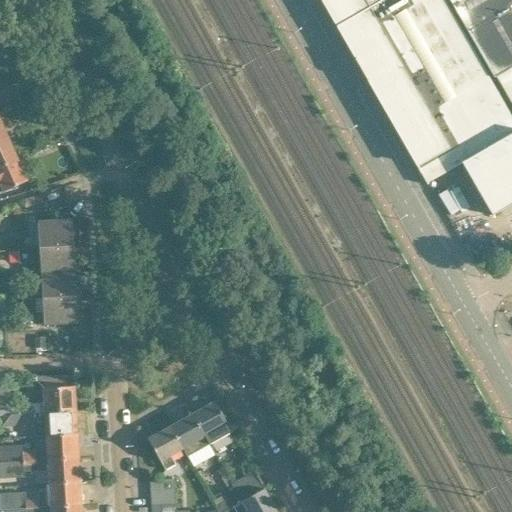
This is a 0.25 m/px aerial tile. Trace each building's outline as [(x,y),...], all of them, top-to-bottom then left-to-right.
[(322,0),(337,26),(383,0),(322,0)] [(454,168),(463,163),(493,216),(511,204),(511,117),(444,0),(383,0),(337,26),(356,61),(428,185),(430,184),(429,183),(443,174),(439,167),(450,161),(454,168)] [(505,0),(449,0),(484,61),(494,78),(511,67),(511,10),(509,7),(505,0)] [(0,141),(8,138),(0,119),(0,141)] [(0,166),(18,159),(8,138),(0,141),(0,166)] [(0,182),(2,182),(6,191),(9,189),(28,181),(18,159),(0,166),(0,182)] [(439,167),(443,174),(454,168),(450,161),(439,167)] [(42,194),(30,198),(33,206),(45,202),(42,194)] [(72,220),(52,221),(38,222),(40,248),(74,246),(72,220)] [(74,246),(40,248),(30,248),(30,263),(40,262),(41,273),(75,271),(74,246)] [(77,297),(75,271),(41,273),(43,299),(77,297)] [(35,313),(43,312),(44,324),(79,322),(77,297),(43,299),(35,299),(35,313)] [(45,337),(35,337),(36,349),(45,348),(45,337)] [(34,412),(20,413),(20,414),(76,411),(75,387),(71,387),(66,387),(66,379),(52,380),(44,381),(37,381),(44,388),(45,402),(33,403),(34,412)] [(7,386),(0,386),(0,415),(9,415),(7,386)] [(193,413),(210,444),(232,432),(215,401),(193,413)] [(76,411),(20,414),(21,425),(34,424),(35,436),(48,435),(48,436),(78,434),(76,411)] [(193,413),(171,426),(188,457),(210,444),(193,413)] [(183,449),(188,457),(171,426),(148,439),(166,470),(176,464),(171,455),(183,449)] [(49,460),(79,458),(78,434),(48,436),(49,460)] [(0,462),(23,461),(37,460),(37,450),(25,451),(24,444),(23,444),(0,445),(0,462)] [(26,472),(50,470),(51,483),(80,481),(79,458),(49,460),(37,460),(23,461),(0,462),(0,478),(26,477),(26,472)] [(232,484),(237,494),(242,502),(265,489),(255,471),(232,484)] [(151,481),(152,492),(175,491),(175,479),(151,481)] [(80,481),(51,483),(52,507),(82,505),(80,481)] [(277,511),(278,511),(265,489),(242,502),(234,506),(236,511),(277,511)] [(175,491),(152,492),(153,505),(176,503),(175,491)] [(0,493),(0,507),(0,510),(40,508),(39,497),(26,498),(26,492),(0,493)] [(242,502),(237,494),(216,506),(218,511),(223,511),(234,506),(242,502)] [(176,511),(177,511),(176,503),(153,505),(153,511),(176,511)]
